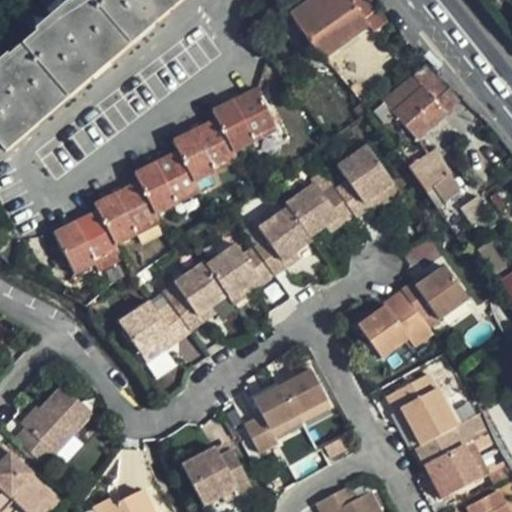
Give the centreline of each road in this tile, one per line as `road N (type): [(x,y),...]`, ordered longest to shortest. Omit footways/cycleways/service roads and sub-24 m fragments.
road 1 (residential): [(315,320),(136,428),(64,339)]
road 2 (residential): [(381,451),(315,320)]
road 3 (tertiary): [(511,104),(427,0)]
